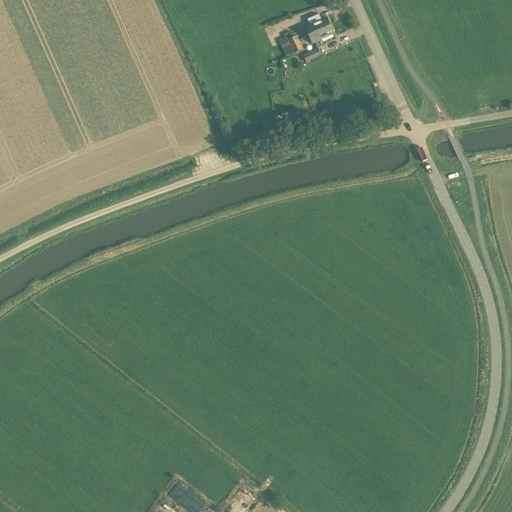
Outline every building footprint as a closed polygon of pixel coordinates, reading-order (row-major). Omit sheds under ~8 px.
[(318,13),(311,17),(313,23),(304,27),(305,29),(303,31),(305,35),(316,30),(317,32),(323,29),(322,27),(330,24),(327,17),(321,19),(318,13)] [(295,23),(286,27),(290,38),(288,39),(290,43),(298,39),(296,35),(300,33),(295,23)] [(312,43),(334,33),(330,24),(322,27),(323,29),(317,32),(316,30),(305,35),(307,40),(310,39),(312,43)] [(298,39),(290,43),(291,46),(290,46),(293,53),(294,52),(302,48),(298,39)] [(317,49),(303,56),(306,62),(308,65),(321,59),(319,56),(320,56),(317,49)] [(194,511),(210,511),(189,492),(181,500),(194,511)]
